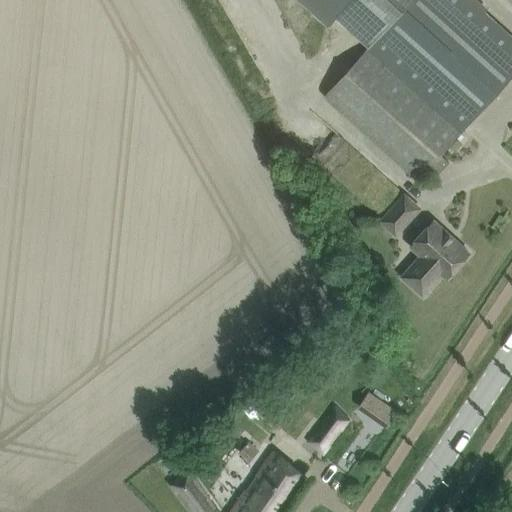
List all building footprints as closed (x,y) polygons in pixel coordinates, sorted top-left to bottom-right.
[(371,44),(325,95),(418,179),(511,75),(511,35),(472,0),(304,0),(333,25),(341,17),(371,44)] [(420,208),(405,194),(381,221),(396,235),(420,208)] [(423,295),(442,274),(447,278),(470,253),(434,220),(411,246),(421,256),(402,277),(423,295)] [(335,409),(309,442),(323,453),(348,420),(335,409)] [(247,461),(258,448),(247,439),(236,452),(247,461)] [(280,511),(305,476),(272,453),(253,479),(230,511),(280,511)] [(187,511),(213,511),(190,474),(172,486),(187,511)]
